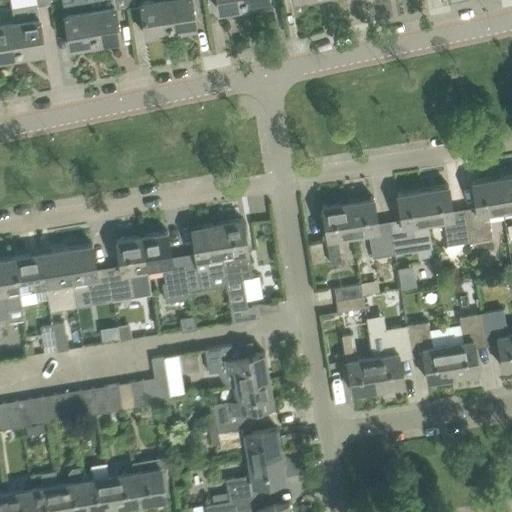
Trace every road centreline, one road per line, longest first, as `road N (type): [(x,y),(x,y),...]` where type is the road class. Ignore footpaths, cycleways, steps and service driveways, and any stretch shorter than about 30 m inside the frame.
road 1 (residential): [(0,370),(305,319)]
road 2 (residential): [(0,227),(283,184)]
road 3 (residential): [(0,128),(264,73)]
road 4 (residential): [(264,73),(511,21)]
road 5 (residential): [(283,184),(511,147)]
road 6 (residential): [(323,431),(511,403)]
road 7 (residential): [(305,319),(283,184)]
